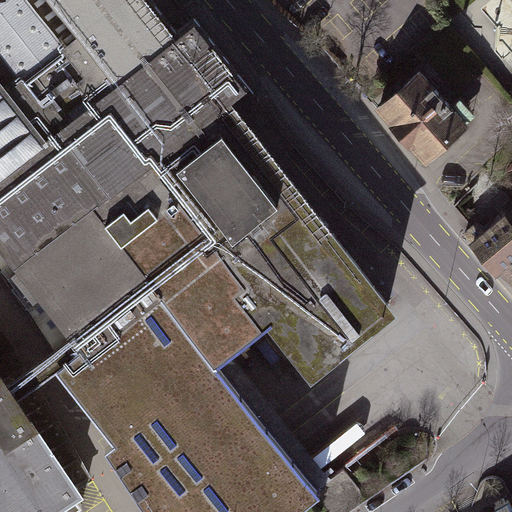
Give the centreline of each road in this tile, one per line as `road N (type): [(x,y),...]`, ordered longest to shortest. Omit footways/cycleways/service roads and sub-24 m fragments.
road 1 (primary): [(229,0),(511,327)]
road 2 (unknown): [(440,472),(441,409),(385,396),(300,410)]
road 3 (residential): [(381,511),(511,424)]
